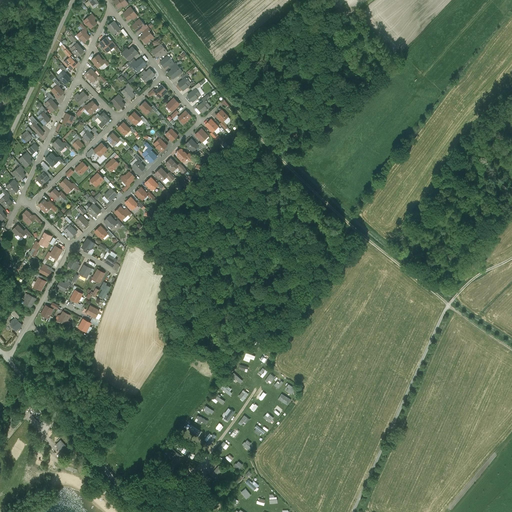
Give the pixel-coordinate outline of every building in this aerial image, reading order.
[(116,0),(113,2),(118,8),(122,5),(127,2),(125,0),(116,0)] [(123,14),(127,20),(131,17),(136,14),(132,9),(129,11),(128,10),(127,9),(127,11),(123,14)] [(94,21),(90,15),(85,20),(87,22),(86,23),(86,25),(87,25),(90,29),(97,23),(94,21)] [(120,30),(114,21),(107,26),(110,30),(110,31),(112,32),(113,31),(115,33),(120,30)] [(132,26),(137,32),(141,29),(145,26),(141,21),(138,23),(138,22),(136,21),(136,23),(132,26)] [(84,31),(83,29),(78,34),(80,36),(79,37),(79,39),(80,39),(84,43),(90,37),(84,31)] [(149,31),(149,30),(144,34),(140,37),(145,43),(149,40),(151,41),(151,39),(150,38),(153,36),(149,31)] [(74,43),(75,42),(77,40),(73,34),(69,37),(73,42),(74,43)] [(109,41),(106,37),(100,42),(103,46),(103,48),(104,48),(105,47),(107,50),(112,46),(109,41)] [(112,41),(109,41),(112,46),(107,50),(105,47),(104,48),(104,49),(107,53),(114,48),(115,49),(117,47),(113,42),(112,41)] [(84,51),(76,43),(72,47),(74,50),(73,51),(73,52),(74,53),(77,56),(84,51)] [(166,50),(161,44),(152,52),(156,57),(160,54),(166,50)] [(125,54),(130,60),(133,57),(137,53),(138,52),(132,47),(129,50),(125,54)] [(125,54),(129,50),(127,48),(121,53),(129,61),(130,60),(125,54)] [(103,62),(98,55),(92,60),(95,64),(95,65),(96,65),(97,64),(99,67),(104,63),(103,62)] [(173,61),(168,56),(160,62),(164,68),(168,65),(173,61)] [(65,64),(71,70),(77,65),(70,57),(65,61),(67,63),(65,64)] [(134,65),(139,71),(147,63),(141,58),(137,62),(134,65)] [(170,67),(172,70),(176,66),(176,67),(178,65),(184,60),(182,58),(170,67)] [(124,66),(126,68),(133,61),(132,60),(129,63),(129,62),(124,66)] [(134,65),(137,62),(135,60),(129,65),(131,68),(133,66),(138,72),(139,71),(134,65)] [(63,71),(65,73),(67,70),(62,65),(59,67),(60,69),(56,72),(59,75),(63,71)] [(168,72),(173,79),(181,72),(176,67),(176,66),(172,70),(168,72)] [(91,69),(85,74),(88,78),(88,79),(90,79),(91,78),(93,81),(98,76),(91,69)] [(142,76),(147,82),(155,74),(150,69),(146,72),(142,76)] [(142,76),(146,72),(144,70),(139,75),(146,83),(147,82),(142,76)] [(59,78),(64,84),(70,79),(65,73),(63,71),(59,75),(60,76),(59,78)] [(131,83),(138,76),(135,74),(128,81),(131,83)] [(190,83),(186,78),(183,80),(181,81),(178,84),(183,90),(187,87),(188,87),(188,86),(187,85),(190,83)] [(128,87),(132,92),(134,90),(128,83),(126,85),(128,87)] [(53,92),(58,98),(64,93),(58,86),(57,85),(52,89),(54,91),(53,92)] [(167,91),(162,85),(155,91),(154,92),(158,97),(161,95),(162,95),(163,96),(163,94),(167,91)] [(122,92),(129,101),(135,95),(132,92),(128,87),(122,92)] [(196,89),(193,91),(191,92),(187,95),(192,102),(196,99),(198,99),(198,97),(197,96),(200,94),(196,89)] [(51,99),(52,100),(54,98),(48,92),(46,94),(50,99),(51,99)] [(80,95),(77,98),(82,103),(89,97),(84,92),(80,95)] [(77,98),(80,95),(78,93),(73,98),(80,105),(82,103),(77,98)] [(111,101),(119,110),(125,105),(121,102),(117,96),(111,101)] [(179,104),(174,98),(166,105),(172,111),(179,104)] [(46,106),(51,112),(58,107),(52,100),(51,99),(50,99),(46,103),(47,105),(46,106)] [(230,107),(224,99),(220,102),(223,105),(225,104),(229,108),(230,107)] [(209,105),(205,100),(204,101),(201,104),(197,107),(202,113),(206,110),(207,110),(207,109),(207,107),(209,105)] [(86,107),(86,108),(90,113),(92,111),(93,112),(95,112),(95,110),(98,107),(93,101),(86,107)] [(151,108),(145,101),(139,107),(143,111),(143,112),(144,112),(145,111),(148,113),(152,109),(151,108)] [(222,122),(224,121),(228,117),(221,109),(215,115),(222,122)] [(188,121),(188,120),(191,116),(186,111),(178,118),(182,123),(185,120),(186,121),(188,121)] [(39,119),(44,125),(50,120),(45,113),(43,112),(39,116),(40,118),(39,119)] [(110,119),(104,112),(101,115),(105,119),(102,122),(100,124),(102,126),(110,119)] [(140,118),(134,112),(128,117),(132,121),(132,122),(134,122),(134,121),(137,124),(141,120),(140,118)] [(74,117),(67,113),(62,123),(68,126),(70,122),(71,123),(73,122),(72,121),(74,117)] [(34,123),(36,124),(38,122),(32,116),(29,118),(34,123)] [(205,125),(212,132),(217,127),(218,126),(211,119),(205,125)] [(226,126),(227,124),(224,121),(222,122),(220,124),(229,133),(231,131),(226,126)] [(129,128),(123,122),(117,128),(121,131),(121,133),(123,133),(124,132),(126,134),(131,130),(129,128)] [(31,126),(40,137),(44,133),(36,124),(34,123),(31,126)] [(220,131),(217,127),(212,132),(210,134),(215,139),(218,136),(217,135),(220,131)] [(171,128),(165,134),(172,141),(178,136),(172,130),(171,128)] [(195,134),(202,142),(207,137),(208,136),(201,129),(195,134)] [(25,139),(26,141),(32,137),(30,134),(27,131),(22,135),(25,139)] [(83,136),(87,141),(93,136),(89,132),(88,131),(86,133),(83,136)] [(118,139),(112,133),(107,138),(110,142),(110,143),(112,143),(113,142),(115,145),(120,141),(118,139)] [(210,140),(207,137),(202,142),(200,144),(203,147),(205,149),(207,147),(205,145),(210,140)] [(62,142),(58,138),(52,144),(56,147),(56,149),(57,149),(59,148),(61,151),(65,146),(66,146),(62,142)] [(158,148),(161,152),(167,146),(161,140),(159,138),(155,142),(158,145),(157,146),(156,148),(158,148)] [(73,145),(78,150),(83,145),(79,141),(78,139),(73,145)] [(191,139),(185,144),(189,148),(189,149),(191,149),(191,148),(194,151),(198,147),(197,145),(191,139)] [(149,149),(150,150),(152,148),(147,142),(145,145),(148,148),(142,154),(145,158),(147,156),(144,153),(149,149)] [(102,143),(94,151),(95,152),(98,155),(101,153),(102,154),(104,154),(104,152),(107,149),(102,143)] [(29,149),(32,153),(38,148),(34,144),(29,149)] [(95,152),(94,151),(92,149),(87,153),(87,157),(90,157),(95,152)] [(147,158),(151,162),(156,157),(150,150),(149,149),(144,153),(147,156),(145,158),(146,158),(147,158)] [(177,152),(175,154),(180,159),(182,159),(183,160),(185,160),(186,158),(187,158),(189,161),(192,161),(194,158),(193,157),(191,159),(187,155),(184,151),(182,152),(183,150),(181,149),(180,149),(179,151),(177,151),(177,152)] [(51,153),(46,158),(49,162),(49,164),(51,164),(52,163),(54,165),(59,161),(57,159),(51,153)] [(23,163),(26,167),(32,162),(30,160),(25,154),(20,158),(22,161),(21,162),(21,163),(23,163)] [(138,160),(140,163),(143,160),(137,154),(134,157),(138,161),(138,160)] [(112,159),(105,166),(110,170),(112,168),(113,169),(116,169),(116,167),(119,164),(113,158),(112,159)] [(171,168),(174,170),(177,167),(178,166),(178,165),(171,158),(165,164),(167,166),(167,168),(170,169),(171,168)] [(132,166),(139,173),(145,168),(140,163),(138,160),(138,161),(132,166)] [(88,168),(82,162),(75,169),(76,170),(76,171),(77,171),(78,173),(81,173),(81,172),(84,172),(84,171),(88,168)] [(180,163),(178,165),(178,166),(177,167),(183,172),(186,170),(180,163)] [(44,172),(50,178),(52,176),(43,166),(41,168),(44,172)] [(16,177),(19,181),(25,175),(23,173),(18,167),(13,172),(16,174),(15,175),(15,177),(16,177)] [(167,174),(161,168),(155,174),(162,181),(166,177),(168,175),(167,174)] [(37,180),(42,185),(50,178),(44,172),(40,176),(39,175),(39,177),(40,178),(37,180)] [(123,181),(127,185),(132,180),(135,177),(129,172),(126,175),(124,175),(124,177),(125,178),(123,181)] [(169,172),(167,174),(168,175),(166,177),(171,181),(174,178),(169,172)] [(98,173),(90,181),(95,185),(97,183),(98,184),(100,184),(100,183),(103,179),(103,178),(98,173)] [(151,178),(145,183),(149,187),(148,188),(150,188),(151,187),(154,190),(158,185),(157,184),(151,178)] [(72,185),(65,179),(59,184),(63,188),(63,189),(64,189),(65,188),(68,191),(73,186),(72,185)] [(133,183),(132,180),(127,185),(123,189),(125,191),(133,183)] [(10,191),(13,194),(19,189),(16,186),(12,181),(7,185),(9,188),(8,189),(8,190),(10,191)] [(141,187),(135,193),(138,197),(138,198),(140,198),(141,197),(143,199),(148,195),(147,193),(141,187)] [(91,196),(93,198),(97,194),(92,188),(88,192),(91,196)] [(112,188),(104,195),(110,201),(111,199),(117,194),(113,189),(112,188)] [(54,189),(49,194),(55,199),(60,195),(59,193),(54,189)] [(149,191),(147,193),(148,195),(153,200),(155,198),(149,191)] [(3,204),(7,208),(13,203),(7,196),(5,195),(1,199),(3,202),(2,203),(2,204),(3,204)] [(131,197),(125,202),(128,206),(128,208),(130,208),(131,207),(133,209),(138,205),(136,203),(131,197)] [(44,199),(38,205),(42,208),(42,210),(43,210),(44,209),(47,211),(51,208),(51,207),(46,201),(44,199)] [(50,201),(46,201),(51,207),(51,208),(55,212),(57,209),(50,201)] [(92,214),(95,216),(100,211),(93,203),(89,208),(91,210),(89,212),(91,214),(92,214)] [(120,207),(115,212),(118,216),(118,217),(120,217),(121,216),(123,219),(128,215),(128,214),(124,210),(120,207)] [(33,217),(26,210),(20,216),(24,219),(24,221),(25,221),(26,220),(29,222),(33,218),(33,217)] [(76,221),(83,228),(88,223),(81,216),(76,221)] [(110,216),(104,221),(107,225),(107,226),(109,226),(110,225),(112,228),(113,227),(114,227),(114,226),(117,223),(116,222),(110,216)] [(64,230),(70,225),(67,222),(61,227),(64,230)] [(18,225),(12,230),(16,234),(16,235),(17,235),(18,235),(21,237),(25,232),(24,231),(18,225)] [(64,230),(71,238),(77,232),(70,225),(64,230)] [(100,226),(94,232),(98,235),(98,237),(99,237),(101,236),(103,238),(107,234),(106,232),(100,226)] [(52,236),(45,233),(40,242),(45,245),(47,242),(48,242),(50,242),(49,241),(52,236)] [(94,243),(88,239),(82,248),(84,249),(86,250),(88,250),(89,249),(90,249),(92,249),(92,247),(94,243)] [(62,250),(55,246),(51,253),(50,255),(57,259),(62,250)] [(106,259),(104,262),(112,267),(117,260),(114,258),(109,255),(106,259)] [(79,262),(72,258),(68,265),(71,267),(75,269),(78,264),(79,262)] [(3,261),(0,263),(12,275),(14,273),(3,261)] [(91,269),(84,265),(79,274),(86,277),(88,274),(91,269)] [(40,271),(49,276),(51,272),(47,269),(42,267),(40,271)] [(105,273),(97,269),(93,278),(97,281),(100,282),(105,273)] [(34,287),(41,290),(46,281),(43,280),(39,278),(34,287)] [(65,284),(60,281),(57,287),(65,291),(68,285),(65,284)] [(109,287),(105,285),(103,290),(99,295),(104,298),(106,294),(108,291),(107,290),(109,287)] [(82,294),(75,290),(70,299),(77,303),(82,294)] [(24,303),(31,307),(35,298),(28,294),(24,303)] [(82,306),(77,303),(70,299),(69,304),(74,305),(81,309),(82,306)] [(41,314),(48,318),(53,309),(46,306),(41,314)] [(90,306),(86,313),(93,317),(95,318),(99,311),(90,306)] [(58,320),(65,324),(70,315),(63,311),(61,315),(58,320)] [(9,323),(16,331),(22,325),(17,319),(16,318),(15,318),(9,323)] [(79,328),(86,332),(90,323),(83,319),(79,328)] [(255,359),(256,355),(245,353),(244,360),(250,361),(251,358),(255,359)] [(265,380),(268,382),(270,380),(272,382),(276,377),(270,373),(265,380)] [(280,379),(274,385),(279,388),(284,382),(280,379)] [(231,396),(233,393),(231,390),(232,389),(226,383),(221,388),(231,396)] [(292,394),(296,388),(289,383),(285,389),(292,394)] [(239,396),(244,400),(249,393),(244,389),(239,396)] [(266,394),(261,391),(257,397),(262,400),(266,394)] [(223,404),(226,401),(218,394),(213,399),(217,402),(219,400),(223,404)] [(290,399),(281,394),(278,399),(287,405),(290,399)] [(249,408),(254,411),(258,406),(253,402),(249,408)] [(278,405),(273,411),(278,415),(283,410),(278,405)] [(212,413),(214,411),(207,406),(205,408),(207,409),(205,412),(209,414),(210,412),(212,413)] [(225,414),(227,415),(225,418),(229,421),(235,411),(228,407),(225,414)] [(264,417),(270,422),(274,418),(268,412),(264,417)] [(239,423),(242,424),(244,421),(247,423),(250,418),(244,415),(239,423)] [(260,435),(262,432),(264,434),(266,431),(258,425),(254,431),(260,435)] [(199,435),(200,429),(191,426),(189,432),(199,435)] [(207,442),(212,435),(209,432),(204,440),(207,442)] [(54,442),(62,435),(60,433),(52,439),(54,442)] [(206,442),(209,444),(217,436),(215,434),(206,442)] [(60,439),(55,443),(62,452),(67,448),(60,439)] [(247,440),(243,445),(250,449),(253,444),(247,440)] [(226,449),(230,445),(224,441),(218,448),(221,450),(223,447),(226,449)] [(179,457),(171,450),(167,455),(175,461),(179,457)] [(229,454),(225,458),(230,462),(234,458),(229,454)] [(234,466),(239,470),(244,464),(239,460),(234,466)] [(223,470),(219,466),(210,475),(215,479),(223,470)] [(107,487),(100,479),(97,481),(104,489),(107,487)] [(260,485),(254,480),(253,482),(249,479),(246,483),(255,491),(260,485)] [(246,488),(238,493),(241,497),(244,495),(246,499),(252,495),(246,488)]
